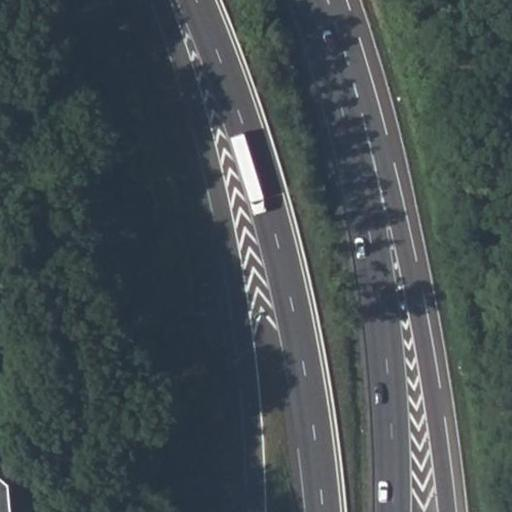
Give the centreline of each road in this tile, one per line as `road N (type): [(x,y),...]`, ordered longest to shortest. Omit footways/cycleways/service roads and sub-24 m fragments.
road 1 (trunk): [(198,0),(285,267),(326,511)]
road 2 (trunk): [(165,0),(195,87),(230,247),(255,511)]
road 3 (trunk): [(451,511),(432,367),(382,139),(343,104)]
road 4 (trunk): [(395,511),(379,287),(343,104)]
